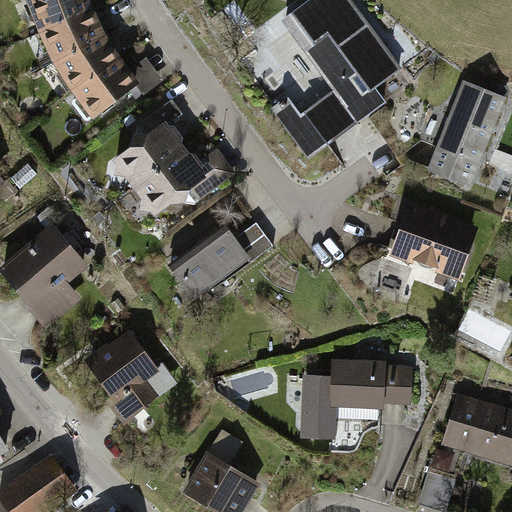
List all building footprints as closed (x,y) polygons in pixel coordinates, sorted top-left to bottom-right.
[(23,0),(33,24),(88,1),(87,0),(23,0)] [(376,86),(400,69),(349,0),(308,0),(285,18),(338,90),(298,120),(284,101),(274,108),(311,157),(387,101),(376,86)] [(88,1),(33,24),(47,55),(100,26),(88,1)] [(100,26),(47,55),(67,87),(118,54),(100,26)] [(118,54),(67,87),(87,117),(128,89),(136,99),(163,80),(145,55),(128,67),(118,54)] [(470,189),(507,94),(462,76),(424,171),(470,189)] [(144,216),(159,220),(179,206),(202,208),(238,179),(220,157),(202,171),(170,132),(188,118),(175,102),(140,130),(136,154),(119,166),(117,185),(133,187),(145,200),(144,216)] [(511,149),(493,141),(481,170),(511,182),(511,180),(511,149)] [(405,196),(386,251),(459,276),(478,221),(405,196)] [(191,299),(272,240),(256,217),(232,235),(221,219),(163,261),(191,299)] [(53,220),(0,263),(0,271),(44,324),(80,294),(67,279),(88,262),(53,220)] [(157,367),(127,325),(75,362),(119,423),(159,394),(146,375),(157,367)] [(385,358),(332,356),(332,372),(301,371),(298,433),(334,434),(335,401),(383,402),(383,399),(411,400),(412,366),(390,366),(390,372),(384,371),(385,358)] [(511,405),(459,390),(444,440),(438,438),(429,466),(457,474),(465,446),(511,460),(511,405)] [(204,449),(181,490),(219,511),(243,511),(261,481),(227,461),(241,437),(224,428),(211,452),(204,449)] [(53,453),(0,488),(0,503),(4,509),(5,511),(45,511),(78,490),(53,453)] [(457,474),(429,466),(419,500),(446,508),(457,474)]
